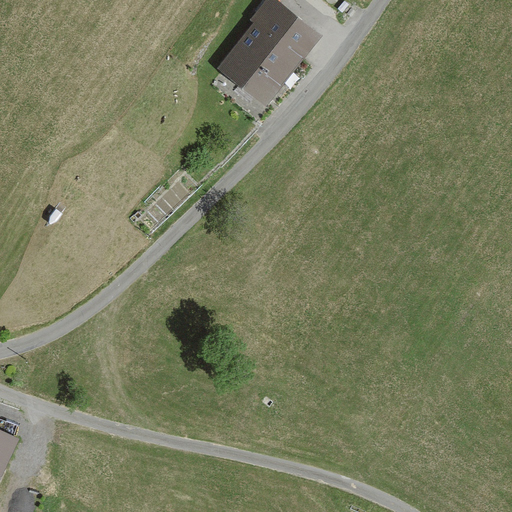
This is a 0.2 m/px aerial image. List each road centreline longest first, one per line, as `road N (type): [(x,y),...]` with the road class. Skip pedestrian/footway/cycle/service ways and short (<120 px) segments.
road 1 (unclassified): [(0,355),(50,342),(126,286),(325,78),(382,0)]
road 2 (residential): [(0,390),(81,426),(330,489),(386,511)]
